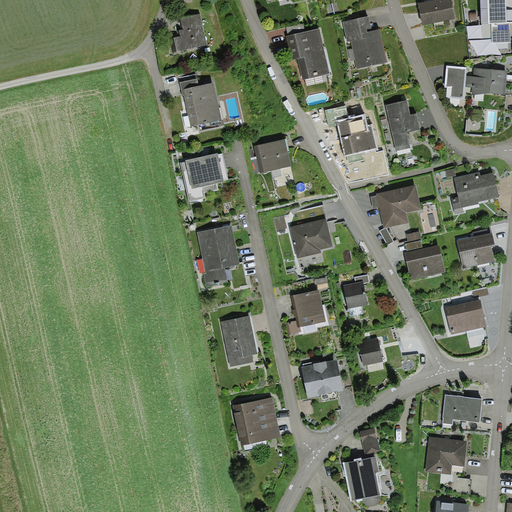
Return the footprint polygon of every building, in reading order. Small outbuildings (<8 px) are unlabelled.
[(422,27),(455,21),(450,0),(441,0),(418,5),(422,27)] [(511,0),(481,0),(483,26),(492,25),(493,44),(510,44),(509,25),(511,25),(511,0)] [(181,38),(175,40),(178,54),(208,47),(201,15),(185,18),(186,20),(181,21),(184,31),(179,33),(181,38)] [(357,70),(387,64),(380,31),(373,33),(370,19),(343,24),(347,45),(351,44),(357,70)] [(328,72),(318,29),(288,36),(292,56),(298,55),(303,78),(328,72)] [(464,98),(466,68),(446,67),(445,97),(464,98)] [(504,70),(473,69),(472,92),(504,93),(504,70)] [(193,75),(180,78),(192,127),(201,125),(202,129),(223,124),(213,86),(197,90),(193,75)] [(387,107),(397,152),(412,149),(408,134),(420,131),(417,116),(410,117),(407,102),(387,107)] [(346,152),(372,146),(365,118),(339,124),(346,152)] [(284,141),(255,148),(261,175),(291,168),(284,141)] [(222,154),(180,164),(190,203),(206,199),(205,194),(219,191),(218,185),(224,184),(223,182),(228,181),(222,154)] [(459,205),(496,197),(491,174),(478,176),(477,173),(454,178),(459,198),(452,199),(455,213),(461,211),(459,205)] [(377,197),(371,198),(374,209),(379,208),(384,230),(410,224),(407,213),(421,210),(416,187),(377,196),(377,197)] [(325,217),(290,226),(298,256),(322,250),(321,245),(332,242),(325,217)] [(241,262),(233,224),(198,231),(208,283),(227,279),(224,265),(241,262)] [(380,233),(388,247),(394,243),(386,229),(380,233)] [(408,245),(421,242),(419,233),(406,236),(408,245)] [(486,234),(457,240),(462,267),(492,261),(486,234)] [(411,280),(444,273),(438,247),(423,250),(421,242),(408,245),(405,246),(407,254),(406,255),(411,280)] [(343,284),(351,315),(363,312),(362,305),(368,303),(363,283),(371,281),(369,273),(355,277),(356,281),(343,284)] [(301,325),(326,319),(319,286),(289,292),(295,319),(285,321),(288,333),(302,330),(301,325)] [(446,309),(451,335),(485,328),(479,302),(446,309)] [(257,351),(251,315),(221,320),(229,364),(254,360),(252,352),(257,351)] [(360,345),(364,364),(383,360),(379,341),(360,345)] [(303,365),(310,395),(344,387),(337,357),(326,360),(326,357),(312,360),(313,363),(303,365)] [(272,395),(233,403),(241,442),(280,434),(272,395)] [(485,403),(448,399),(445,430),(455,431),(456,424),(483,426),(485,403)] [(374,426),(359,430),(365,454),(380,450),(374,426)] [(470,443),(431,440),(428,476),(454,479),(455,469),(467,471),(470,443)] [(375,455),(344,461),(352,498),(363,496),(364,501),(370,505),(377,504),(381,498),(375,469),(378,469),(375,455)]
